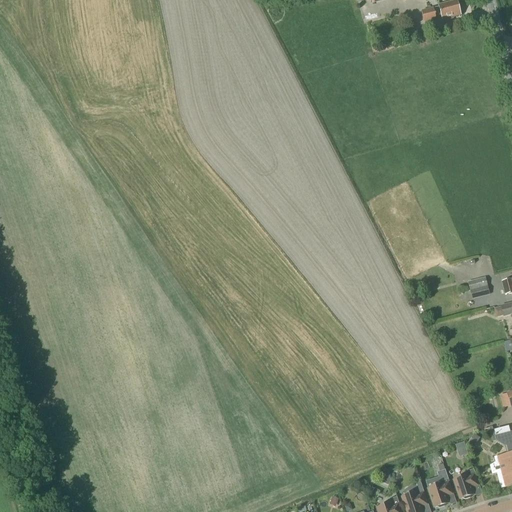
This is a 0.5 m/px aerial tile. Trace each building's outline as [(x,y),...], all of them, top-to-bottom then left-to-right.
[(461,15),(457,2),(439,6),(439,7),(433,9),(433,8),(421,11),(424,25),(436,22),(442,20),(443,22),(453,19),(452,18),(461,15)] [(472,300),(490,296),(485,278),(467,283),(472,300)] [(511,279),(501,282),(504,296),(511,293),(511,279)] [(511,303),(500,306),(500,307),(503,317),(503,318),(511,315),(511,303)] [(510,409),(511,408),(511,391),(506,393),(507,395),(499,397),(503,409),(510,407),(510,409)] [(511,431),(510,433),(508,427),(494,431),(495,436),(494,437),(496,442),(505,447),(506,447),(508,454),(493,458),(496,467),(497,466),(499,472),(496,473),(500,489),(511,485),(511,431)] [(478,447),(485,438),(478,433),(471,442),(478,447)] [(434,508),(437,508),(439,509),(444,507),(446,505),(448,504),(446,498),(451,496),(449,492),(452,491),(445,470),(437,473),(441,485),(428,489),(434,508)] [(465,500),(470,499),(472,496),(473,495),(471,489),(477,488),(475,483),(478,482),(474,470),(465,473),(466,476),(454,481),(460,500),(462,499),(465,500)] [(421,511),(421,508),(428,506),(422,487),(420,483),(412,485),(401,494),(402,497),(406,511),(421,511)] [(332,497),(330,505),(336,508),(339,500),(332,497)] [(401,511),(397,498),(388,501),(390,504),(377,508),(378,511),(401,511)]
